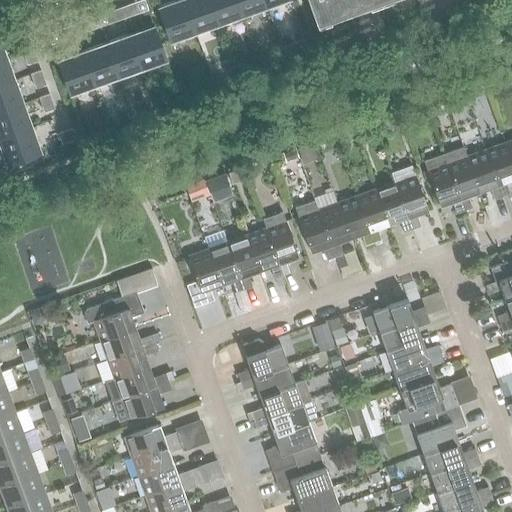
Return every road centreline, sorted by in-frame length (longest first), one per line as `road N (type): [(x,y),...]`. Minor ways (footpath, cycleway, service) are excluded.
road 1 (residential): [(190,346),(439,254)]
road 2 (residential): [(511,465),(439,254)]
road 3 (residential): [(248,511),(190,346)]
